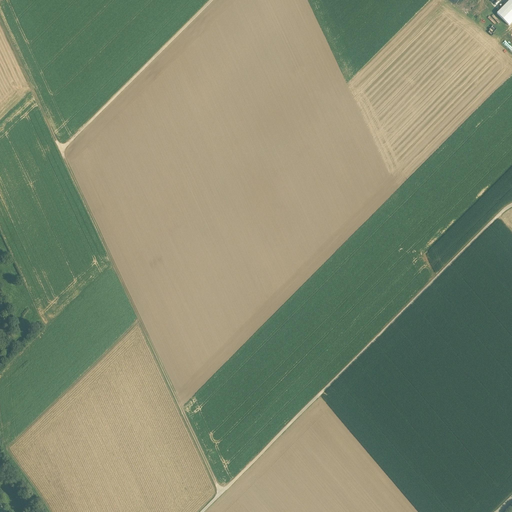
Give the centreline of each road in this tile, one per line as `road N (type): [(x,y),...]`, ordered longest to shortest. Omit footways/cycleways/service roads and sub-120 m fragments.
road 1 (track): [(220,492),(0,17)]
road 2 (track): [(511,203),(201,511)]
road 3 (track): [(60,148),(210,0)]
